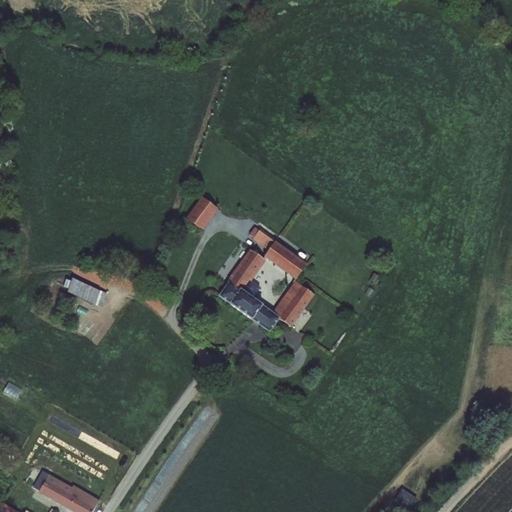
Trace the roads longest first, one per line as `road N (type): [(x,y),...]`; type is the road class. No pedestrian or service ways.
road 1 (residential): [(215,358),(108,511)]
road 2 (unknown): [(215,358),(183,308),(186,274),(206,231)]
